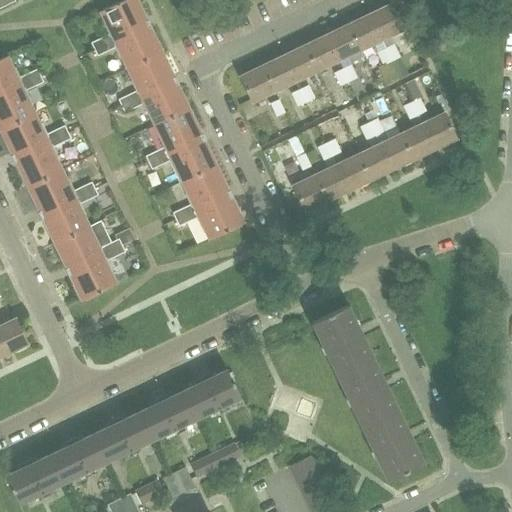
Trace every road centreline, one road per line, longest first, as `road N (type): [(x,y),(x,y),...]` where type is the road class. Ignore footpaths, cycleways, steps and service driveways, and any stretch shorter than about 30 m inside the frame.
road 1 (residential): [(305,288),(209,86),(210,70),(341,0)]
road 2 (residential): [(84,395),(305,288)]
road 3 (residential): [(461,481),(361,261)]
road 4 (residential): [(84,395),(0,220)]
road 5 (residential): [(361,261),(466,226),(511,223)]
road 6 (residential): [(511,392),(511,254)]
